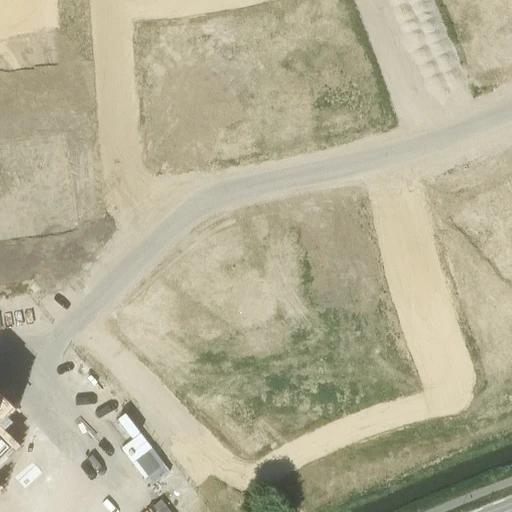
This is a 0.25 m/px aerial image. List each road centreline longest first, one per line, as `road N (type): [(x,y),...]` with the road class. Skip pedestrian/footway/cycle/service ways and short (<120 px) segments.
road 1 (residential): [(78,321),(248,482),(360,428),(442,404),(379,161)]
road 2 (residential): [(114,4),(128,190),(158,245)]
road 3 (residential): [(158,245),(190,215),(257,185),(379,161)]
road 4 (residential): [(379,161),(511,108)]
